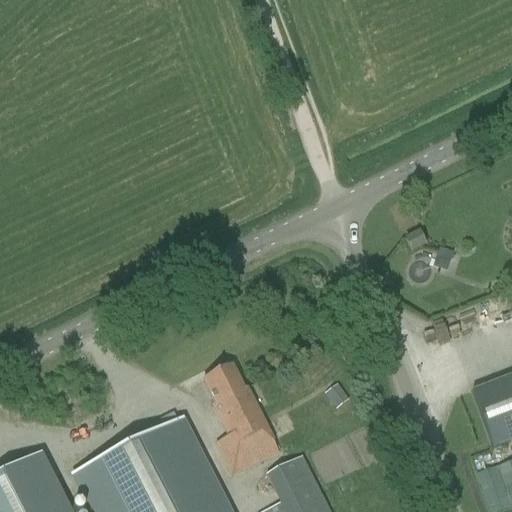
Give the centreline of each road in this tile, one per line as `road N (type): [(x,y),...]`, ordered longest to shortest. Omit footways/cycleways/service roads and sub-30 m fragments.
road 1 (unclassified): [(0,373),(335,208)]
road 2 (unclassified): [(451,511),(335,208)]
road 3 (track): [(335,208),(261,0)]
road 4 (unclassified): [(335,208),(511,123)]
